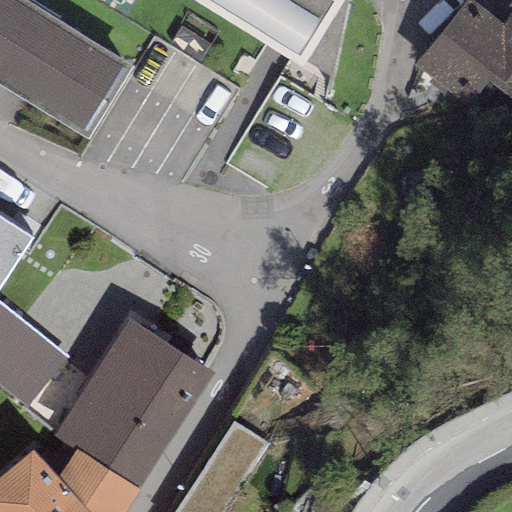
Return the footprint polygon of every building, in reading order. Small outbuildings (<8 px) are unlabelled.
[(11,0),(0,0),(0,93),(85,146),(130,73),(11,0)] [(333,0),(173,0),(302,77),(345,7),(333,0)] [(511,28),(472,0),(464,0),(415,69),(451,96),(469,71),(511,101),(511,28)] [(0,296),(37,240),(0,215),(0,296)] [(67,360),(0,308),(0,387),(29,410),(67,360)] [(128,326),(54,443),(76,457),(137,496),(212,379),(128,326)] [(76,457),(57,486),(79,511),(127,511),(137,496),(76,457)] [(34,459),(0,487),(0,511),(79,511),(57,486),(34,459)]
